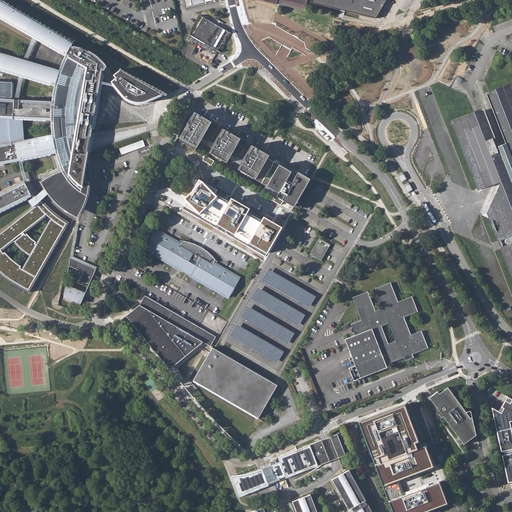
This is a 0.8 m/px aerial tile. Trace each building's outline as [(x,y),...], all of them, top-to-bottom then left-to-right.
[(12,82),(0,81),(0,164),(18,161),(23,160),(55,153),(56,156),(53,157),(56,169),(40,175),(42,180),(46,188),(49,192),(57,202),(67,210),(76,215),(82,203),(77,202),(78,200),(80,200),(82,187),(87,157),(89,158),(90,152),(92,142),(93,134),(95,123),(102,84),(102,83),(102,82),(104,71),(107,68),(106,66),(104,63),(99,58),(93,54),(87,51),(80,48),(75,47),(74,49),(72,47),(75,42),(1,0),(0,0),(0,69),(54,85),(53,93),(54,93),(54,96),(53,96),(51,102),(14,100),(11,100),(12,82)] [(184,0),(187,9),(205,5),(204,0),(184,0)] [(304,11),(306,0),(311,0),(310,3),(340,11),(343,11),(345,12),(359,15),(369,17),(375,19),(386,0),(258,0),(259,0),(276,4),(278,5),(297,9),(304,11)] [(224,30),(205,19),(194,37),(213,48),(224,30)] [(447,64),(445,70),(462,76),(464,71),(447,64)] [(120,69),(113,75),(115,78),(111,82),(112,84),(113,85),(116,89),(123,97),(126,99),(128,101),(131,102),(133,103),(137,103),(140,103),(144,103),(145,102),(146,102),(154,99),(163,95),(120,69)] [(511,85),(488,94),(507,141),(501,144),(495,146),(481,112),(452,123),(478,190),(502,180),(505,188),(501,198),(491,219),(491,220),(492,219),(495,219),(497,220),(498,221),(500,224),(501,225),(501,229),(500,230),(498,232),(496,233),(499,241),(506,238),(505,239),(505,240),(505,242),(506,243),(506,244),(507,244),(509,244),(508,244),(501,247),(511,274),(511,85)] [(212,124),(195,114),(179,141),(197,151),(202,141),(205,137),(212,124)] [(234,154),(242,140),(223,129),(215,143),(212,148),(208,155),(227,166),(231,159),(234,154)] [(212,148),(215,143),(205,137),(202,141),(212,148)] [(269,159),(270,157),(252,146),(244,160),(241,165),(238,171),(256,181),(256,180),(262,183),(274,162),(269,159)] [(241,165),(244,160),(234,154),(231,159),(241,165)] [(214,161),(205,156),(202,159),(212,165),(214,161)] [(32,197),(33,198),(37,196),(29,181),(26,175),(25,169),(23,160),(18,161),(21,172),(22,174),(24,182),(32,197)] [(293,173),(274,162),(262,183),(266,186),(267,187),(267,188),(279,194),(277,197),(294,207),(310,179),(298,172),(294,180),(292,183),(288,181),(293,173)] [(217,191),(199,180),(196,185),(187,200),(184,204),(203,215),(205,211),(218,218),(216,223),(236,234),(239,227),(253,235),(249,242),(268,253),(282,228),(273,223),(264,218),(262,221),(247,213),(249,210),(231,200),(230,202),(216,194),(217,191)] [(0,212),(32,197),(24,182),(21,184),(0,194),(0,212)] [(267,187),(266,186),(264,189),(277,197),(279,194),(267,188),(267,187)] [(37,196),(40,200),(44,196),(49,192),(46,188),(41,192),(37,196)] [(40,200),(37,196),(33,198),(28,201),(34,208),(0,234),(0,271),(4,275),(10,279),(28,289),(66,223),(58,218),(50,211),(44,206),(42,204),(41,202),(40,200)] [(283,201),(274,196),(271,199),(281,205),(283,201)] [(44,202),(42,204),(44,206),(50,211),(58,218),(66,223),(28,289),(10,279),(4,275),(0,271),(0,273),(3,277),(10,281),(29,292),(69,222),(59,216),(51,210),(44,202)] [(181,244),(155,229),(144,249),(183,271),(183,270),(190,274),(189,275),(228,298),(240,278),(214,263),(215,260),(209,253),(203,248),(196,245),(189,242),(183,241),(181,244)] [(319,239),(310,255),(321,261),(330,245),(319,239)] [(95,269),(70,258),(69,266),(83,272),(79,282),(89,284),(95,269)] [(316,295),(268,268),(261,280),(309,307),(316,295)] [(85,293),(65,284),(63,297),(80,304),(85,293)] [(357,337),(346,341),(356,368),(350,370),(355,382),(388,369),(387,366),(405,359),(407,362),(414,359),(413,356),(429,349),(422,333),(412,337),(405,319),(419,313),(413,299),(399,304),(392,285),(377,291),(384,310),(376,313),(369,294),(354,299),(363,322),(352,326),(357,337)] [(306,314),(258,286),(251,299),(298,326),(306,314)] [(216,337),(145,296),(139,305),(133,310),(126,316),(169,369),(173,365),(174,365),(203,342),(210,346),(216,337)] [(295,332),(247,305),(240,317),(288,344),(295,332)] [(284,351),(236,323),(229,335),(277,363),(284,351)] [(275,385),(212,348),(193,381),(198,384),(258,419),(277,386),(275,385)] [(442,415),(463,444),(476,435),(472,417),(470,417),(447,386),(438,392),(437,390),(428,396),(437,409),(435,410),(440,417),(442,415)] [(500,412),(490,406),(500,450),(502,450),(503,453),(501,454),(506,481),(511,479),(511,450),(511,447),(511,437),(508,420),(511,419),(511,399),(506,396),(500,406),(502,408),(500,412)] [(418,438),(405,404),(357,422),(391,511),(414,511),(445,501),(438,481),(401,494),(395,478),(432,464),(424,443),(417,445),(415,439),(418,438)] [(337,456),(338,458),(345,455),(337,434),(330,437),(337,456)] [(234,475),(231,476),(239,496),(244,495),(268,485),(268,484),(272,482),(285,477),(286,479),(329,462),(321,440),(277,457),(279,462),(276,463),(276,462),(275,461),(273,460),(272,460),(271,461),(270,463),(270,466),(260,469),(257,470),(247,473),(242,474),(234,475)] [(372,511),(349,470),(332,480),(339,493),(339,495),(340,496),(341,497),(341,498),(342,499),(348,510),(351,508),(352,510),(353,511),(352,511),(372,511)] [(316,511),(310,495),(292,502),(296,511),(316,511)]
